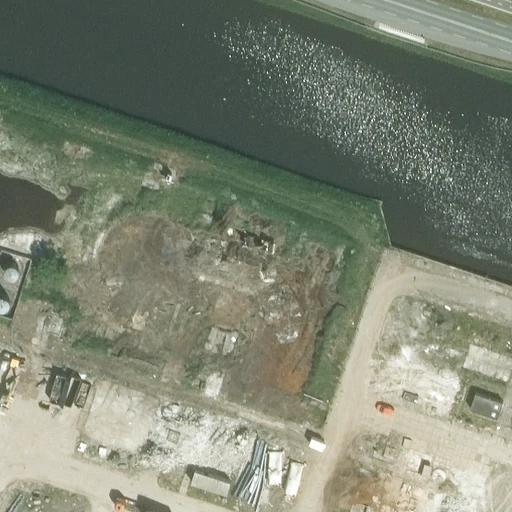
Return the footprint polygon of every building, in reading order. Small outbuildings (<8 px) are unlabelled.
[(165,310),(199,291),(213,261),(205,248),(208,243),(197,223),(158,205),(122,225),(105,263),(113,278),(106,281),(119,303),(133,295),(165,310)] [(255,290),(218,298),(224,323),(261,314),(255,290)] [(49,327),(64,333),(72,314),(57,308),(49,327)] [(0,423),(7,426),(31,345),(0,336),(0,423)] [(389,353),(376,395),(453,420),(467,378),(389,353)] [(502,401),(475,392),(470,409),(497,417),(502,401)] [(174,396),(150,397),(151,406),(136,407),(137,416),(125,417),(126,435),(147,434),(145,409),(175,407),(174,396)] [(202,407),(193,457),(221,462),(230,412),(202,407)] [(202,465),(198,479),(234,490),(238,475),(202,465)] [(511,511),(511,476),(510,476),(501,511),(470,511),(476,490),(385,467),(373,511),(511,511)]
